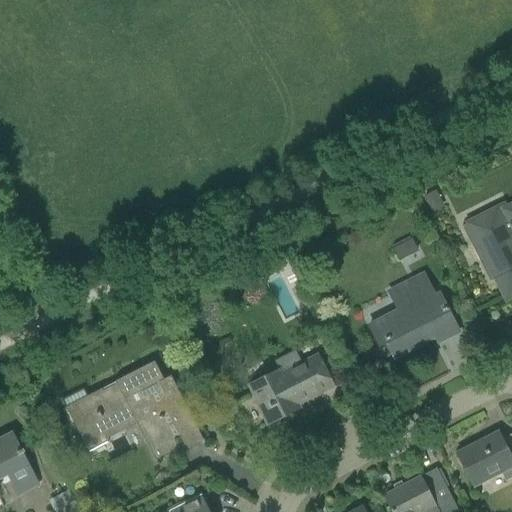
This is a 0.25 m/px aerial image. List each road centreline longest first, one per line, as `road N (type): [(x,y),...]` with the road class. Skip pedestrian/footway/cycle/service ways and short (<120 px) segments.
road 1 (unclassified): [(0,344),(511,86)]
road 2 (residential): [(287,511),(307,482),(511,370)]
